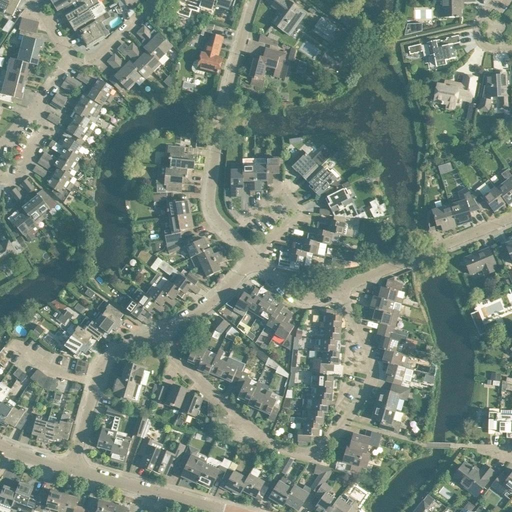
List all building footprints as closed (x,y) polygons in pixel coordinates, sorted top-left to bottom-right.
[(0,0),(0,9),(5,13),(13,16),(20,0),(19,0),(0,0)] [(50,0),(57,11),(76,0),(75,0),(50,0)] [(76,0),(80,6),(65,14),(70,22),(72,21),(77,29),(75,31),(78,30),(102,15),(106,12),(98,0),(76,0)] [(124,0),(125,1),(127,7),(128,9),(136,6),(136,5),(138,4),(136,0),(124,0)] [(215,6),(229,11),(232,0),(175,0),(170,5),(179,14),(179,16),(187,19),(191,9),(198,12),(199,8),(211,12),(214,4),(216,4),(215,6)] [(284,0),(276,0),(272,6),(280,12),(272,23),(283,31),(291,36),(306,14),(299,9),(288,1),(287,2),(284,0)] [(474,0),(442,0),(443,8),(444,8),(444,17),(461,16),(460,1),(474,1),(474,0)] [(107,31),(102,23),(106,21),(102,15),(78,30),(81,35),(79,35),(83,42),(84,41),(87,47),(101,39),(102,39),(105,37),(109,34),(107,31)] [(321,17),(315,26),(329,37),(336,28),(321,17)] [(19,30),(21,30),(25,31),(28,20),(22,18),(20,27),(19,30)] [(33,21),(28,20),(25,31),(30,33),(33,21)] [(39,23),(33,21),(30,33),(35,34),(36,34),(37,31),(39,23)] [(213,31),(215,23),(207,21),(195,34),(203,36),(205,29),(213,31)] [(404,35),(422,31),(422,23),(407,24),(404,35)] [(141,30),(165,54),(173,47),(155,29),(151,32),(144,26),(141,30)] [(21,30),(18,40),(23,41),(21,49),(39,53),(40,47),(42,47),(43,42),(34,39),(35,34),(30,33),(25,31),(21,30)] [(141,30),(137,33),(143,40),(143,41),(142,42),(142,43),(142,44),(142,45),(143,46),(143,47),(144,48),(147,51),(158,62),(158,61),(165,54),(141,30)] [(223,38),(209,34),(204,54),(202,53),(197,70),(218,75),(222,58),(217,57),(223,38)] [(455,58),(452,45),(460,43),(458,35),(446,38),(446,40),(441,41),(441,39),(427,43),(430,56),(433,55),(436,67),(446,64),(445,60),(455,58)] [(133,43),(129,47),(153,72),(161,64),(158,61),(158,62),(147,51),(142,56),(138,52),(140,50),(133,43)] [(421,44),(408,47),(410,55),(422,52),(421,44)] [(146,79),(153,72),(129,47),(125,51),(128,54),(128,56),(130,58),(132,58),(136,62),(133,65),(143,76),(146,79)] [(21,49),(18,60),(29,63),(29,64),(37,66),(39,60),(37,59),(39,53),(21,49)] [(286,54),(265,49),(263,58),(260,57),(259,60),(254,59),(249,77),(252,78),(250,84),(263,88),(265,80),(262,79),(266,66),(276,69),(273,77),(285,80),(289,65),(283,64),(286,54)] [(2,69),(8,71),(28,76),(29,70),(27,70),(29,64),(29,63),(18,60),(11,58),(5,57),(2,69)] [(136,83),(118,65),(111,58),(107,62),(118,73),(115,76),(113,75),(109,80),(120,91),(125,87),(128,90),(136,83)] [(120,63),(118,65),(136,83),(143,76),(133,65),(129,62),(124,67),(120,63)] [(8,71),(5,83),(23,87),(24,81),(26,81),(28,76),(8,71)] [(80,72),(77,78),(87,84),(90,79),(80,72)] [(484,86),(480,110),(488,111),(491,97),(500,96),(500,109),(504,109),(508,108),(508,107),(511,106),(511,95),(507,95),(507,86),(511,86),(511,76),(506,76),(506,73),(499,74),(494,74),(494,76),(486,77),(486,86),(484,86)] [(473,97),(477,78),(464,75),(462,89),(450,87),(451,83),(445,82),(444,86),(437,84),(434,102),(447,105),(446,109),(454,110),(458,94),(473,97)] [(65,81),(75,88),(79,90),(82,85),(68,76),(65,81)] [(0,96),(1,97),(2,95),(11,97),(22,100),(23,94),(21,93),(23,87),(5,83),(0,81),(0,96)] [(71,93),(75,88),(65,81),(61,86),(71,93)] [(99,81),(94,89),(112,100),(114,97),(110,94),(113,89),(99,81)] [(94,89),(89,97),(99,103),(99,104),(102,106),(106,100),(110,103),(112,100),(94,89)] [(57,93),(54,99),(64,105),(67,100),(57,93)] [(81,101),(80,103),(98,114),(100,111),(99,111),(102,106),(99,104),(99,103),(89,97),(88,98),(85,95),(81,100),(80,100),(81,101)] [(61,110),(64,105),(54,99),(50,104),(61,110)] [(78,106),(74,112),(77,114),(78,114),(88,120),(92,122),(92,123),(95,125),(100,116),(98,114),(80,103),(78,102),(79,103),(78,106),(77,105),(77,106),(78,106)] [(469,103),(466,118),(473,119),(476,104),(469,103)] [(74,112),(71,117),(72,118),(73,119),(74,120),(73,122),(91,134),(93,131),(93,130),(94,131),(98,126),(95,125),(92,123),(92,122),(88,120),(78,114),(77,114),(74,112)] [(58,125),(61,120),(51,113),(47,118),(58,125)] [(71,125),(67,131),(72,134),(81,140),(81,139),(85,142),(88,137),(89,137),(91,134),(73,122),(71,121),(70,121),(72,123),(71,125),(70,124),(70,125),(71,125)] [(64,135),(58,144),(65,149),(66,149),(80,158),(82,155),(78,152),(85,142),(81,139),(81,140),(72,134),(67,131),(70,134),(68,138),(64,135)] [(77,163),(80,158),(66,149),(65,149),(58,144),(56,143),(52,141),(49,146),(53,148),(52,149),(60,154),(58,156),(79,169),(81,166),(77,163)] [(469,142),(467,150),(475,151),(476,145),(474,143),(469,142)] [(166,167),(170,167),(170,168),(191,170),(194,170),(195,162),(193,161),(193,155),(184,154),(185,148),(168,146),(167,154),(168,154),(168,158),(161,157),(160,167),(166,167)] [(289,164),(306,181),(321,166),(322,166),(331,157),(323,149),(312,160),(302,151),(289,164)] [(44,153),(41,158),(45,160),(51,164),(58,169),(59,168),(69,175),(70,174),(73,169),(77,172),(79,169),(58,156),(57,159),(52,156),(51,157),(44,153)] [(48,169),(51,164),(45,160),(41,158),(38,163),(48,169)] [(279,158),(266,158),(266,159),(267,166),(268,181),(267,181),(267,183),(273,183),(273,174),(279,174),(279,169),(283,169),(283,158),(279,158)] [(243,166),(243,170),(243,182),(250,182),(250,191),(255,191),(255,159),(243,159),(243,166)] [(266,159),(255,159),(255,191),(261,191),(260,181),(267,181),(268,181),(267,166),(266,159)] [(36,165),(33,171),(43,177),(46,172),(36,165)] [(328,173),(322,166),(321,166),(306,181),(316,191),(319,197),(325,194),(325,193),(341,186),(341,185),(335,180),(339,176),(332,169),(328,173)] [(158,167),(157,181),(164,181),(164,186),(167,186),(167,191),(181,193),(183,182),(183,178),(189,179),(190,173),(191,173),(191,170),(170,168),(170,167),(166,167),(160,167),(158,167)] [(59,168),(58,169),(55,173),(54,173),(55,174),(53,176),(72,188),(73,185),(74,185),(69,182),(73,176),(70,174),(69,175),(59,168)] [(511,173),(509,170),(508,169),(501,174),(504,179),(501,181),(503,184),(496,189),(496,190),(507,202),(506,202),(509,206),(511,203),(511,173)] [(243,188),(243,182),(243,170),(231,170),(231,198),(237,198),(236,188),(243,188)] [(47,172),(43,177),(50,181),(48,185),(54,189),(52,192),(64,203),(65,201),(71,192),(70,191),(72,188),(53,176),(51,175),(47,172)] [(26,179),(22,183),(29,193),(34,189),(26,179)] [(472,196),(479,209),(487,203),(494,212),(506,202),(507,202),(496,190),(496,189),(491,182),(486,185),(485,183),(479,189),(479,190),(472,196)] [(325,194),(333,209),(334,216),(360,218),(351,202),(350,202),(342,185),(341,185),(341,186),(325,193),(325,194)] [(450,206),(456,226),(472,221),(469,212),(479,209),(472,196),(467,188),(459,193),(462,203),(450,206)] [(15,189),(10,192),(18,202),(22,198),(15,189)] [(37,196),(31,202),(41,215),(44,219),(47,216),(44,212),(48,209),(50,211),(58,205),(58,204),(42,189),(36,195),(37,196)] [(167,207),(169,218),(191,214),(189,201),(176,203),(176,201),(167,202),(166,199),(167,193),(157,193),(152,193),(155,209),(167,207)] [(44,219),(41,215),(31,202),(22,208),(23,209),(25,212),(26,212),(33,221),(34,221),(37,224),(36,224),(37,225),(41,221),(44,219)] [(456,227),(456,226),(450,206),(450,205),(427,212),(426,226),(427,229),(441,225),(443,231),(456,227)] [(13,214),(8,219),(14,227),(16,225),(26,238),(31,243),(35,240),(31,235),(34,232),(39,228),(37,225),(36,224),(37,224),(34,221),(33,221),(26,212),(25,212),(23,209),(14,216),(13,214)] [(164,231),(167,249),(182,242),(181,233),(181,231),(194,228),(191,214),(169,218),(171,230),(164,231)] [(333,234),(343,236),(352,237),(353,226),(359,226),(360,218),(334,216),(333,221),(320,218),(319,223),(329,225),(328,232),(333,233),(333,234)] [(307,228),(306,233),(308,233),(307,240),(315,242),(320,243),(326,245),(330,245),(333,234),(333,233),(328,232),(307,228)] [(371,234),(369,241),(383,244),(384,244),(386,242),(385,241),(381,241),(382,237),(371,234)] [(191,258),(197,255),(209,249),(204,238),(202,239),(198,241),(196,235),(182,242),(167,249),(170,254),(180,249),(187,255),(189,254),(191,258)] [(21,237),(16,239),(17,240),(23,250),(27,247),(21,237)] [(294,237),(292,249),(302,251),(307,252),(307,253),(312,254),(324,256),(326,245),(320,243),(315,242),(307,240),(294,237)] [(17,240),(13,242),(19,254),(24,252),(23,250),(17,240)] [(0,265),(17,256),(10,244),(8,241),(0,245),(0,265)] [(364,241),(362,252),(366,252),(380,245),(381,245),(364,241)] [(304,264),(307,253),(307,252),(302,251),(292,249),(281,247),(280,252),(281,252),(279,266),(278,266),(277,266),(299,271),(299,270),(298,270),(299,263),(304,264)] [(195,269),(202,266),(224,255),(222,251),(214,255),(211,248),(209,249),(197,255),(191,258),(190,258),(195,269)] [(495,264),(489,248),(464,259),(470,274),(483,269),(485,275),(493,272),(491,266),(495,264)] [(227,260),(224,255),(202,266),(207,277),(221,270),(218,264),(227,260)] [(332,258),(330,266),(344,269),(344,267),(345,261),(332,258)] [(197,294),(200,290),(194,286),(195,284),(186,277),(185,279),(180,275),(180,276),(176,273),(178,271),(164,261),(159,267),(170,276),(171,274),(173,276),(169,282),(173,285),(185,294),(189,289),(197,294)] [(195,284),(199,279),(190,272),(186,277),(195,284)] [(188,296),(185,294),(173,285),(169,282),(162,277),(155,286),(161,291),(173,301),(173,300),(177,295),(185,301),(188,296)] [(375,290),(374,296),(374,297),(395,302),(395,303),(401,304),(403,298),(397,297),(398,291),(401,291),(403,284),(393,282),(394,277),(387,280),(386,287),(382,286),(380,292),(375,290)] [(511,283),(510,279),(503,282),(506,290),(508,289),(511,287),(511,283)] [(145,294),(149,297),(161,307),(165,301),(173,307),(176,302),(173,300),(173,301),(161,291),(155,286),(152,284),(145,294)] [(130,298),(137,303),(149,313),(150,313),(153,307),(161,313),(164,309),(161,307),(149,297),(145,294),(137,288),(130,298)] [(244,317),(248,310),(260,290),(255,288),(250,296),(244,293),(240,299),(235,296),(226,304),(234,309),(233,310),(244,317)] [(260,290),(248,310),(258,316),(272,294),(267,291),(261,288),(260,290)] [(91,298),(95,294),(88,289),(85,294),(91,298)] [(258,316),(268,322),(277,308),(276,308),(280,303),(274,299),(276,296),(272,294),(258,316)] [(369,295),(367,301),(372,303),(370,308),(398,316),(401,304),(395,303),(395,302),(374,297),(374,296),(369,295)] [(152,315),(150,313),(149,313),(137,303),(130,298),(128,296),(120,306),(142,322),(146,316),(149,319),(152,315)] [(107,302),(104,307),(107,309),(103,315),(120,327),(123,322),(120,320),(123,315),(107,302)] [(267,325),(277,331),(285,318),(285,317),(288,312),(283,308),(284,305),(280,303),(276,308),(277,308),(268,322),(267,325)] [(81,313),(84,308),(78,304),(74,309),(81,313)] [(394,329),(398,316),(370,308),(370,309),(369,314),(374,316),(372,321),(380,324),(379,329),(408,338),(409,333),(394,329)] [(320,328),(325,328),(341,329),(342,317),(332,316),(333,310),(319,309),(318,323),(320,323),(320,328)] [(68,319),(70,320),(74,315),(67,311),(64,316),(68,319)] [(93,322),(109,334),(108,334),(109,335),(113,329),(116,332),(120,327),(103,315),(100,312),(93,322)] [(293,315),(288,312),(285,317),(285,318),(277,331),(275,334),(286,341),(282,346),(290,350),(292,336),(289,334),(294,327),(288,323),(293,315)] [(65,324),(68,319),(64,316),(62,314),(58,319),(65,324)] [(229,324),(219,316),(215,321),(225,329),(229,324)] [(79,326),(82,329),(92,337),(97,340),(98,341),(102,336),(105,339),(108,334),(109,334),(93,322),(86,317),(79,326)] [(215,321),(211,325),(211,326),(221,334),(225,329),(215,321)] [(73,328),(69,334),(88,349),(92,344),(93,345),(97,340),(92,337),(82,329),(79,326),(76,324),(73,328)] [(38,326),(32,334),(38,339),(45,331),(38,326)] [(239,333),(232,327),(227,333),(227,334),(237,338),(239,333)] [(316,334),(315,339),(316,339),(321,340),(340,341),(341,329),(325,328),(320,328),(319,334),(316,334)] [(379,329),(375,342),(380,343),(379,348),(403,355),(408,338),(379,329)] [(63,342),(61,344),(63,345),(78,356),(82,351),(85,353),(88,349),(69,334),(65,331),(59,339),(63,342)] [(252,340),(255,336),(249,331),(246,335),(252,340)] [(339,353),(340,341),(321,340),(316,339),(315,346),(315,351),(317,352),(323,352),(339,353)] [(511,340),(511,339),(502,348),(508,353),(510,350),(511,351),(511,340)] [(187,362),(198,367),(199,367),(206,350),(206,351),(209,344),(204,342),(200,350),(194,347),(187,362)] [(379,348),(379,349),(380,349),(379,355),(384,356),(382,362),(399,366),(406,368),(408,369),(409,364),(409,363),(402,361),(403,355),(379,348)] [(208,375),(209,373),(215,360),(217,355),(211,352),(206,351),(206,350),(199,367),(198,367),(197,370),(208,375)] [(217,355),(215,360),(209,373),(221,378),(227,363),(226,363),(228,358),(222,355),(224,352),(219,350),(217,355)] [(314,358),(313,369),(326,370),(334,371),(334,365),(338,365),(339,353),(323,352),(317,352),(316,358),(314,358)] [(263,353),(259,357),(266,363),(269,358),(263,353)] [(420,353),(418,359),(426,361),(428,355),(420,353)] [(0,363),(4,367),(9,361),(4,357),(0,362),(0,363)] [(228,358),(226,363),(227,363),(221,378),(231,383),(232,382),(237,384),(243,372),(237,370),(238,368),(231,365),(233,360),(228,358)] [(266,365),(277,370),(278,366),(269,358),(266,363),(266,365)] [(78,359),(78,360),(77,362),(76,365),(88,368),(89,362),(78,359)] [(382,362),(384,363),(383,368),(388,370),(386,376),(388,376),(386,382),(392,384),(395,384),(401,386),(409,388),(413,370),(408,369),(406,368),(399,366),(382,362)] [(140,384),(144,369),(140,368),(140,367),(127,364),(122,379),(122,380),(137,384),(140,384)] [(76,365),(75,370),(75,371),(81,373),(86,374),(88,368),(76,365)] [(278,366),(277,370),(275,373),(288,378),(289,374),(278,366)] [(13,375),(18,378),(23,372),(18,368),(13,375)] [(43,373),(38,369),(32,376),(30,378),(35,382),(43,373)] [(326,376),(326,370),(313,369),(312,376),(312,383),(311,388),(317,388),(333,389),(333,377),(326,376)] [(22,382),(27,376),(23,372),(18,378),(22,382)] [(237,384),(234,391),(240,394),(238,397),(238,398),(237,400),(248,404),(249,402),(256,388),(256,387),(258,382),(247,378),(249,375),(243,372),(237,384)] [(35,382),(42,388),(47,377),(43,373),(35,382)] [(47,377),(42,388),(49,390),(53,378),(47,377)] [(59,380),(53,378),(49,390),(55,392),(59,380)] [(118,378),(114,393),(118,394),(118,395),(121,396),(127,398),(131,399),(136,401),(138,393),(135,392),(137,384),(122,380),(122,379),(118,378)] [(85,385),(73,382),(71,388),(83,391),(85,385)] [(248,405),(259,410),(265,396),(267,391),(261,388),(263,384),(258,382),(256,387),(256,388),(249,402),(248,404),(248,405)] [(0,384),(0,406),(6,397),(11,389),(1,383),(0,384)] [(380,390),(376,405),(395,410),(399,399),(407,401),(411,388),(409,388),(401,386),(395,384),(392,393),(380,390)] [(161,403),(162,399),(167,401),(167,403),(181,409),(187,394),(189,391),(173,385),(171,391),(166,389),(166,388),(160,385),(158,390),(156,395),(154,401),(161,403)] [(328,401),(332,401),(333,389),(317,388),(311,388),(311,395),(307,394),(307,395),(307,400),(312,400),(328,401)] [(267,391),(265,396),(259,410),(269,415),(268,419),(274,421),(280,409),(283,397),(267,391)] [(60,401),(62,393),(56,392),(54,399),(60,401)] [(189,414),(196,416),(198,410),(200,406),(199,406),(202,399),(187,394),(181,409),(174,426),(180,428),(183,422),(185,423),(189,414)] [(0,422),(2,424),(14,407),(16,404),(10,400),(6,397),(0,406),(0,422)] [(324,413),(327,413),(328,401),(312,400),(307,400),(306,411),(324,413)] [(395,410),(376,405),(372,419),(383,423),(382,429),(398,434),(401,423),(392,420),(395,410)] [(14,407),(2,424),(7,427),(9,424),(15,427),(20,430),(27,420),(26,419),(29,414),(25,412),(26,410),(22,407),(20,411),(14,407)] [(111,430),(102,428),(97,447),(106,450),(105,453),(110,455),(111,455),(115,440),(117,432),(120,419),(122,412),(108,408),(106,415),(114,417),(111,430)] [(500,415),(500,433),(507,433),(506,438),(511,438),(511,416),(511,411),(501,410),(501,413),(501,416),(500,415)] [(296,422),(296,423),(301,423),(304,423),(320,424),(320,425),(323,425),(324,413),(306,411),(303,411),(302,418),(297,417),(297,418),(296,422)] [(500,435),(500,433),(500,415),(501,416),(501,413),(489,413),(489,416),(482,416),(482,428),(488,428),(488,430),(495,430),(495,435),(500,435)] [(62,414),(60,421),(60,422),(55,442),(55,441),(61,442),(62,439),(68,440),(73,420),(69,419),(70,416),(62,414)] [(37,441),(42,442),(48,422),(41,420),(42,416),(37,415),(37,417),(32,416),(31,421),(29,421),(26,432),(32,434),(32,435),(38,437),(37,441)] [(133,435),(141,437),(144,428),(147,420),(148,419),(139,416),(133,435)] [(49,440),(55,442),(60,422),(60,421),(56,420),(56,419),(49,417),(48,422),(42,442),(48,444),(49,440)] [(207,435),(215,437),(216,418),(208,418),(207,435)] [(319,437),(320,425),(320,424),(304,423),(301,423),(301,430),(298,430),(297,441),(298,441),(298,445),(307,446),(307,442),(311,442),(311,436),(319,437)] [(381,434),(367,430),(365,437),(354,434),(350,448),(366,453),(368,445),(378,448),(381,434)] [(124,442),(115,440),(111,455),(110,455),(109,459),(125,463),(132,439),(126,437),(124,442)] [(153,471),(156,464),(162,450),(161,450),(161,451),(149,446),(151,440),(145,438),(140,451),(145,453),(140,466),(153,471)] [(162,450),(156,464),(153,471),(154,470),(166,475),(170,464),(171,462),(176,464),(177,465),(185,446),(179,444),(174,455),(162,450)] [(188,446),(182,461),(188,463),(187,464),(185,470),(182,476),(197,483),(205,464),(206,462),(195,458),(198,453),(198,451),(188,446)] [(370,454),(366,453),(350,448),(347,448),(343,462),(347,463),(345,470),(360,474),(361,467),(366,469),(370,454)] [(294,459),(286,457),(279,470),(286,474),(294,459)] [(205,464),(197,483),(209,489),(210,487),(211,487),(216,477),(222,479),(220,483),(221,483),(229,469),(208,459),(206,462),(205,464)] [(465,463),(454,476),(455,476),(461,481),(459,483),(461,485),(469,490),(471,488),(478,494),(483,487),(488,481),(487,480),(494,472),(485,465),(481,471),(479,473),(473,469),(473,468),(472,467),(471,468),(465,463)] [(333,470),(318,466),(317,465),(315,473),(320,474),(315,482),(310,488),(305,485),(302,490),(295,486),(293,490),(285,502),(298,510),(312,489),(317,493),(323,484),(333,470)] [(250,474),(248,479),(242,490),(242,491),(255,498),(257,495),(262,498),(261,501),(270,485),(257,478),(261,472),(254,468),(250,475),(250,474)] [(229,469),(221,483),(219,487),(221,485),(240,495),(242,491),(242,490),(248,479),(229,469)] [(500,474),(491,486),(510,500),(511,497),(511,473),(508,479),(500,474)] [(293,490),(286,486),(289,481),(283,477),(270,498),(283,506),(285,502),(293,490)] [(32,511),(33,508),(27,506),(33,487),(20,483),(17,491),(11,507),(12,507),(24,511),(32,511)] [(319,511),(330,511),(338,501),(327,493),(330,489),(323,484),(317,493),(316,495),(322,500),(315,509),(319,511)] [(17,491),(4,486),(1,496),(0,495),(0,511),(10,511),(12,507),(11,507),(17,491)] [(50,511),(54,511),(58,511),(63,495),(51,491),(50,496),(39,493),(35,510),(43,511),(50,511)] [(77,499),(63,495),(58,511),(83,511),(84,509),(75,507),(77,499)] [(340,498),(338,501),(330,511),(347,511),(348,511),(354,511),(356,510),(355,501),(349,497),(346,502),(340,498)] [(429,505),(423,500),(414,511),(427,511),(425,510),(429,505)] [(96,511),(111,511),(113,504),(99,501),(96,511)] [(469,502),(463,510),(471,511),(472,511),(475,507),(469,502)]
